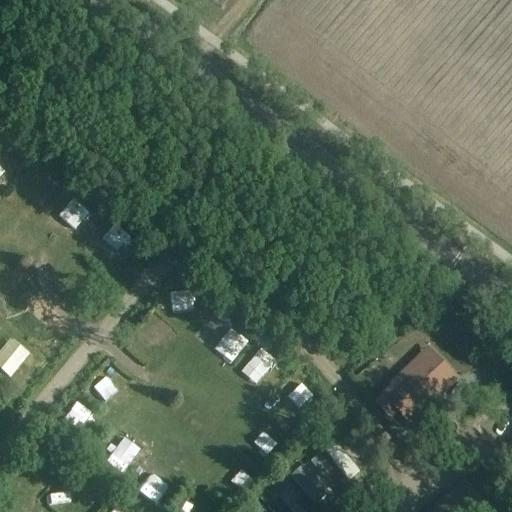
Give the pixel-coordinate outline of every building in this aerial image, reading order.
[(26,166),(14,181),(32,196),(45,181),(26,166)] [(53,203),(47,219),(62,225),(69,209),(53,203)] [(182,285),(169,300),(187,315),(199,301),(182,285)] [(41,311),(27,325),(40,339),(55,326),(41,311)] [(151,315),(142,323),(158,340),(167,332),(151,315)] [(437,399),(449,388),(428,365),(400,392),(396,387),(378,404),(391,418),(398,411),(411,424),(420,415),(427,422),(444,406),(437,399)] [(260,367),(254,380),(268,386),(274,374),(260,367)] [(106,401),(116,388),(99,376),(89,389),(106,401)] [(73,429),(82,410),(67,403),(59,422),(73,429)] [(279,403),(272,412),(293,427),(299,419),(279,403)] [(114,463),(129,441),(115,432),(100,454),(114,463)] [(267,464),(281,449),(262,432),(249,447),(267,464)] [(238,453),(222,469),(239,487),(255,472),(238,453)] [(298,463),(289,472),(317,500),(326,492),(298,463)] [(334,473),(326,463),(316,472),(324,482),(334,473)] [(140,491),(148,476),(138,470),(130,485),(140,491)] [(154,474),(140,489),(147,496),(161,481),(154,474)] [(82,478),(74,496),(92,504),(100,486),(82,478)] [(493,511),(466,483),(435,511),(493,511)] [(278,511),(283,511),(297,493),(289,487),(283,495),(269,485),(259,499),(278,511)] [(132,511),(109,498),(100,511),(132,511)]
